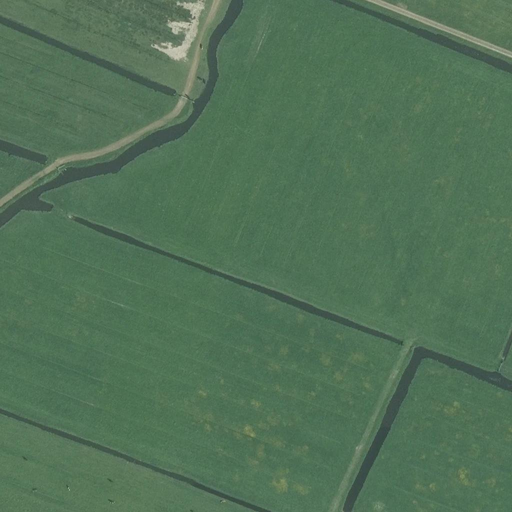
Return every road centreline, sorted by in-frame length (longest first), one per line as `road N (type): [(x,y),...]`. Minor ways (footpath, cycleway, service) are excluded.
road 1 (track): [(0,202),(57,163),(99,153),(177,111),(217,0)]
road 2 (track): [(373,0),(511,57)]
